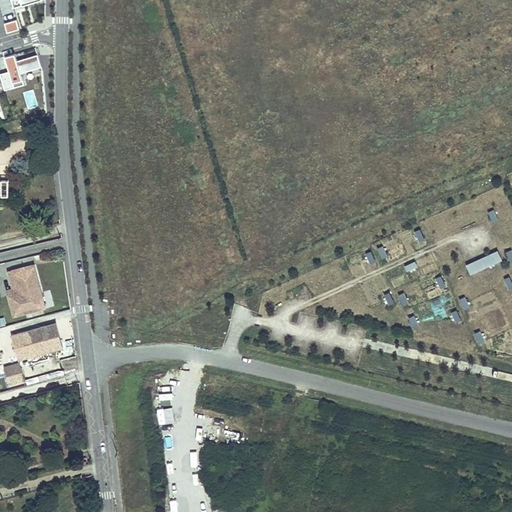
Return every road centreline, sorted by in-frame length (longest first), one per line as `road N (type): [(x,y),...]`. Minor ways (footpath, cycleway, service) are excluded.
road 1 (unclassified): [(511,429),(192,353),(88,362)]
road 2 (unclassified): [(72,241),(59,118),(62,37)]
road 3 (unclassified): [(106,511),(88,362)]
road 4 (unclassified): [(88,362),(72,241)]
